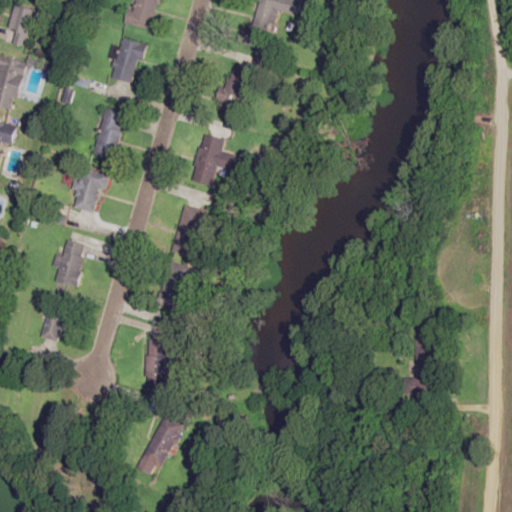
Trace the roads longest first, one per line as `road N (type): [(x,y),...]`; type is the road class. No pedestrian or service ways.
road 1 (residential): [(481,511),(493,82),(511,67)]
road 2 (residential): [(198,0),(89,375)]
